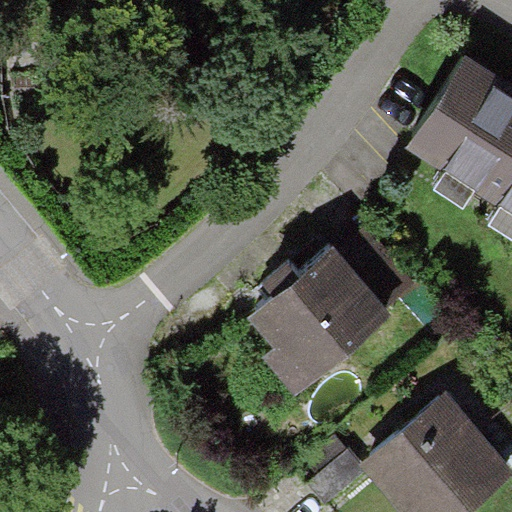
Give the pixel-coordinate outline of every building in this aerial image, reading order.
[(511,81),(461,49),(409,130),(511,195),(511,81)] [(353,207),(253,293),(281,326),(266,339),(296,374),(411,275),(353,207)] [(446,379),(361,448),(412,511),(443,511),(510,458),(446,379)] [(0,421),(10,415),(0,401),(0,421)] [(349,444),(309,474),(324,494),(364,464),(349,444)]
